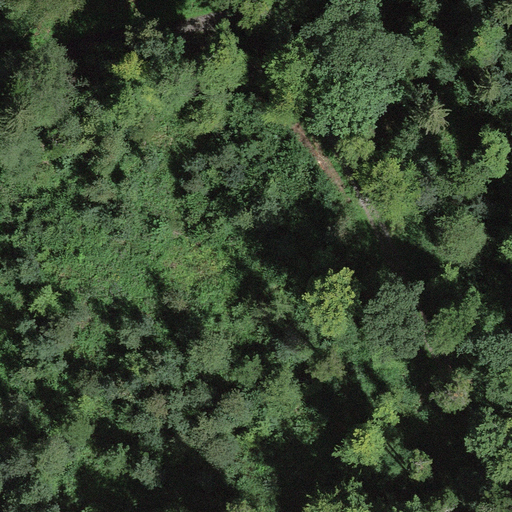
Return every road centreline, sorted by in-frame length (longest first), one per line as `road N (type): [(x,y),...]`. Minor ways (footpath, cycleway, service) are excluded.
road 1 (track): [(507,511),(304,97),(259,26),(225,5)]
road 2 (track): [(0,54),(270,0)]
